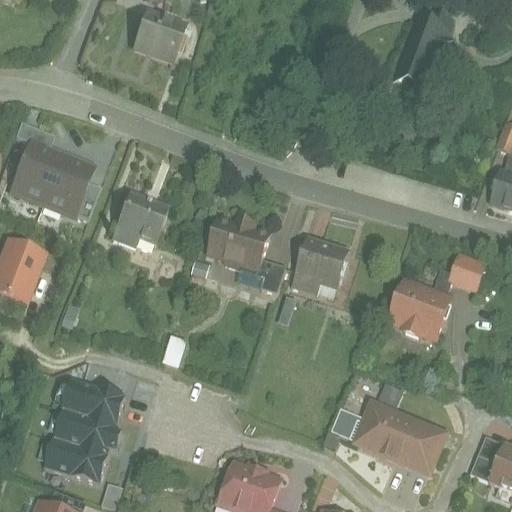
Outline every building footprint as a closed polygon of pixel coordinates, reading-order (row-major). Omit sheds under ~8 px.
[(151,9),(136,51),(177,66),(193,25),(151,9)] [(461,34),(419,20),(397,82),(435,94),(440,96),(451,64),(455,65),(463,42),(459,41),(461,34)] [(511,124),(501,150),(511,154),(511,124)] [(28,144),(9,193),(75,218),(94,169),(28,144)] [(497,205),(511,210),(511,165),(510,172),(508,171),(497,205)] [(175,211),(131,196),(116,240),(138,248),(140,241),(162,249),(175,211)] [(222,219),(209,258),(244,269),(262,275),(267,261),(275,237),(261,232),(263,227),(243,221),(241,226),(222,219)] [(0,297),(27,308),(48,257),(8,240),(0,258),(0,297)] [(354,256),(311,241),(299,273),(342,289),(354,256)] [(454,278),(452,285),(455,286),(480,296),(491,269),(462,258),(454,278)] [(262,275),(244,269),(239,283),(279,296),(289,268),(267,261),(262,275)] [(212,267),(197,262),(192,276),(207,281),(212,267)] [(337,305),(342,289),(299,273),(293,289),(337,305)] [(442,273),(435,292),(451,298),(455,286),(452,285),(454,278),(442,273)] [(435,292),(409,282),(392,327),(442,346),(459,301),(451,298),(435,292)] [(305,305),(288,299),(279,325),(297,331),(305,305)] [(177,339),(168,365),(185,371),(193,344),(177,339)] [(130,400),(71,382),(44,468),(103,487),(130,400)] [(391,384),(383,401),(401,409),(409,392),(391,384)] [(455,439),(373,405),(366,424),(357,446),(355,449),(437,482),(455,439)] [(335,437),(357,446),(366,424),(344,415),(335,437)] [(471,479),(491,487),(507,448),(487,440),(471,479)] [(511,448),(508,447),(507,448),(491,487),(491,488),(511,497),(511,448)] [(254,471),(237,466),(224,506),(241,511),(278,511),(288,483),(274,478),(275,474),(255,468),(254,471)]
